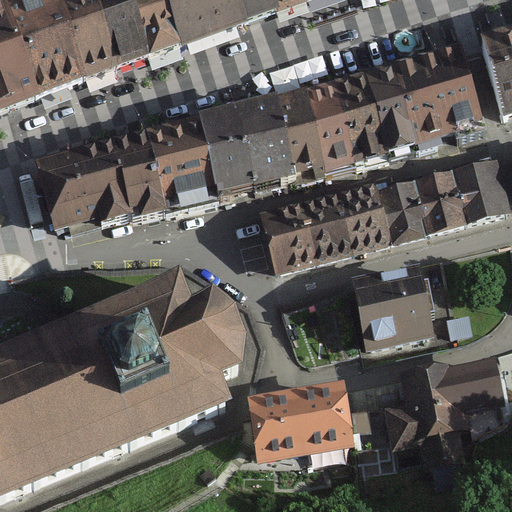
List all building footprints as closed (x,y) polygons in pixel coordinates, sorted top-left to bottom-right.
[(84,85),(53,0),(5,0),(9,8),(4,10),(38,102),(84,85)] [(53,0),(84,85),(121,72),(95,0),(53,0)] [(95,0),(121,72),(151,61),(129,0),(95,0)] [(129,0),(151,61),(183,50),(164,0),(129,0)] [(238,0),(164,0),(183,50),(248,26),(238,0)] [(238,0),(248,26),(281,13),(276,0),(238,0)] [(276,0),(281,13),(312,2),(311,0),(276,0)] [(0,118),(38,102),(4,10),(0,11),(0,118)] [(511,42),(487,49),(509,129),(511,128),(511,42)] [(433,70),(454,144),(485,135),(465,62),(433,70)] [(401,79),(421,152),(454,144),(433,70),(401,79)] [(368,88),(388,162),(421,152),(401,79),(368,88)] [(339,96),(359,170),(388,162),(368,88),(339,96)] [(311,104),(331,177),(359,170),(339,96),(311,104)] [(280,113),(300,186),(331,177),(311,104),(280,113)] [(243,122),(259,195),(300,186),(280,113),(243,122)] [(202,132),(218,204),(259,195),(243,122),(202,132)] [(153,144),(168,215),(218,204),(202,132),(153,144)] [(114,154),(129,224),(168,215),(153,144),(114,154)] [(114,154),(39,172),(53,241),(129,224),(114,154)] [(451,172),(466,229),(504,219),(490,162),(451,172)] [(412,182),(427,239),(466,229),(451,172),(412,182)] [(377,198),(391,249),(427,239),(412,182),(395,187),(396,193),(377,198)] [(338,202),(353,259),(391,249),(377,198),(376,192),(338,202)] [(304,211),(318,268),(353,259),(338,202),(304,211)] [(304,211),(263,221),(277,278),(318,268),(304,211)] [(420,287),(358,300),(369,353),(431,340),(420,287)] [(181,297),(0,371),(0,511),(5,511),(232,418),(220,390),(242,380),(245,353),(233,325),(211,312),(190,320),(181,297)] [(452,378),(462,420),(501,411),(492,369),(452,378)] [(465,436),(462,420),(452,378),(451,373),(402,384),(408,412),(387,417),(395,453),(421,447),(426,471),(460,463),(454,438),(465,436)] [(353,450),(344,390),(297,398),(307,457),(353,450)] [(307,457),(297,398),(251,405),(261,465),(307,457)] [(376,416),(358,417),(359,434),(377,433),(376,416)]
